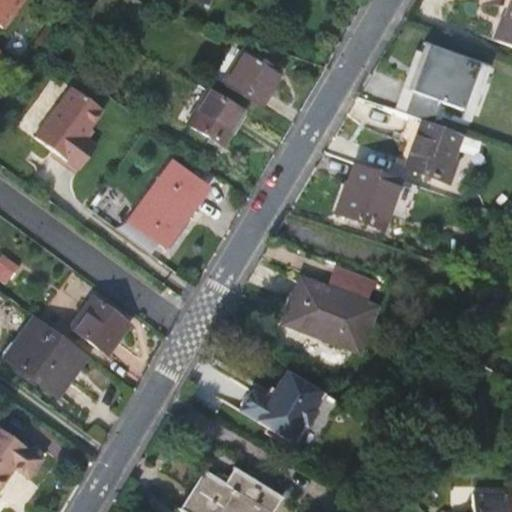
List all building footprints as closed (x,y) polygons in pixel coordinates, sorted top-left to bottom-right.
[(0,0),(0,27),(1,28),(21,0),(0,0)] [(511,0),(508,0),(495,37),(511,43),(511,0)] [(410,90),(402,112),(416,118),(425,121),(430,123),(438,100),(460,108),(477,61),(425,43),(408,90),(410,90)] [(242,50),(221,84),(258,107),(279,72),(242,50)] [(35,138),(79,171),(97,147),(85,138),(104,111),(72,88),(35,138)] [(217,146),(240,115),(206,89),(183,121),(217,146)] [(400,166),(407,168),(425,121),(416,118),(400,166)] [(452,161),(462,134),(430,123),(425,121),(407,168),(450,184),(457,164),(452,161)] [(170,163),(128,221),(164,246),(195,206),(193,198),(201,186),(170,163)] [(389,227),(405,179),(360,164),(344,212),(389,227)] [(17,264),(1,252),(0,253),(0,272),(7,277),(17,264)] [(284,320),(356,346),(374,303),(365,299),(372,279),(334,266),(328,286),(300,277),(284,320)] [(92,296),(68,327),(106,354),(129,324),(92,296)] [(47,390),(79,349),(30,314),(0,355),(47,390)] [(511,338),(503,353),(511,357),(511,338)] [(250,387),(238,407),(289,439),(319,389),(284,367),(266,397),(250,387)] [(0,428),(0,485),(13,467),(27,478),(41,458),(0,428)] [(178,510),(180,511),(274,511),(282,500),(235,470),(225,485),(203,472),(178,510)] [(509,511),(510,488),(470,488),(470,510),(447,510),(445,511),(509,511)]
